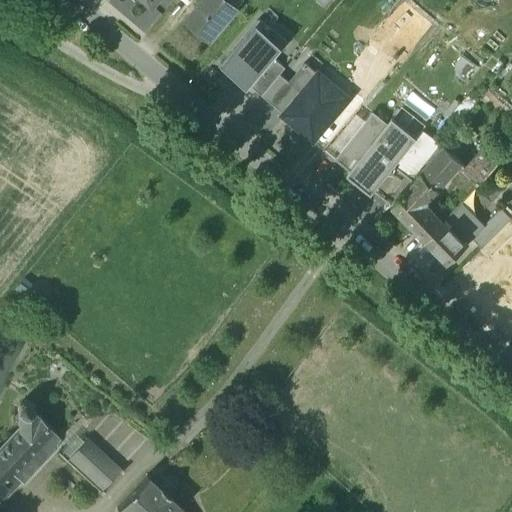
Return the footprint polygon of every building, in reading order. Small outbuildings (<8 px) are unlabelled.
[(159,0),(142,0),(153,8),(159,0)] [(226,0),(204,0),(189,18),(212,38),(236,9),(226,0)] [(259,19),(220,65),(249,90),(252,86),(275,59),(286,46),(272,35),(271,29),(259,19)] [(275,59),(252,86),(263,95),(281,74),(286,68),(275,59)] [(281,74),(263,95),(285,114),(318,74),(305,63),(290,82),(281,74)] [(285,114),(284,115),(314,140),(349,99),(319,73),(318,74),(285,114)] [(451,113),(457,120),(477,100),(471,93),(451,113)] [(336,158),(351,170),(387,125),(373,113),(336,158)] [(394,165),(417,137),(393,118),(387,125),(351,170),(348,173),(372,192),(375,189),(394,165)] [(286,154),(301,136),(292,129),(278,146),(286,154)] [(446,146),(422,172),(438,187),(452,172),(462,162),(446,146)] [(466,165),(465,166),(481,181),(499,161),(484,146),(466,165)] [(462,162),(452,172),(471,191),(481,181),(465,166),(466,165),(462,162)] [(394,165),(375,189),(392,204),(412,179),(394,165)] [(422,172),(393,204),(427,238),(443,221),(427,204),(427,199),(438,187),(422,172)] [(482,228),(459,204),(445,218),(468,241),(472,237),(482,228)] [(507,223),(497,213),(489,220),(499,231),(507,223)] [(443,221),(427,238),(449,261),(469,242),(468,241),(445,218),(443,221)] [(482,228),(472,237),(482,247),(499,231),(489,220),(482,228)] [(19,407),(18,411),(11,438),(30,457),(53,431),(35,412),(34,407),(32,404),(28,402),(24,402),(21,404),(19,407)] [(73,433),(63,442),(53,431),(30,457),(29,458),(40,467),(55,450),(100,491),(122,466),(90,436),(83,442),(73,433)] [(30,457),(11,438),(0,448),(0,460),(14,474),(29,458),(30,457)] [(14,474),(0,460),(0,501),(20,480),(14,474)] [(177,511),(181,508),(146,476),(117,507),(122,511),(177,511)]
